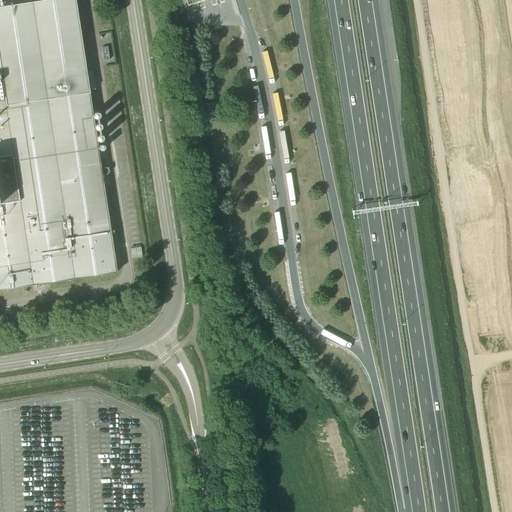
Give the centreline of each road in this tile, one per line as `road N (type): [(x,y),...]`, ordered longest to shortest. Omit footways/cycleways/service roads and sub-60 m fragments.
road 1 (track): [(494,511),(416,0)]
road 2 (motorway): [(444,511),(369,0)]
road 3 (motorway): [(339,0),(415,507)]
road 4 (tertiary): [(162,326),(174,283),(131,0)]
road 5 (motorway): [(366,351),(415,507)]
road 6 (tertiary): [(0,365),(148,337)]
road 7 (unclassified): [(211,511),(189,383)]
